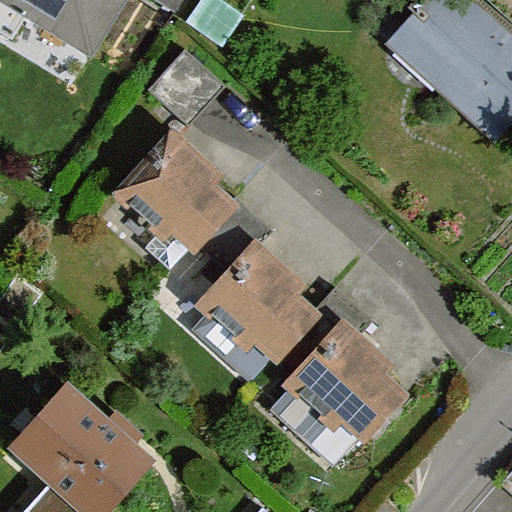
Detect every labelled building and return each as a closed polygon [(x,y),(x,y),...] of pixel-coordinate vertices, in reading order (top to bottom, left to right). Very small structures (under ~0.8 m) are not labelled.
[(36,6),(26,0),(0,0),(0,31),(15,41),(36,6)] [(26,0),(36,6),(88,38),(112,0),(26,0)] [(184,0),(159,0),(177,11),(184,0)] [(444,93),(495,137),(511,118),(511,36),(471,0),(433,0),(400,36),(451,82),(444,93)] [(229,87),(188,50),(151,91),(192,127),(229,87)] [(215,177),(176,141),(128,195),(166,231),(149,249),(173,270),(198,242),(231,205),(208,185),(215,177)] [(238,197),(231,205),(198,242),(236,277),(260,251),(277,232),(238,197)] [(297,286),(260,251),(236,277),(210,304),(247,340),(233,359),(255,380),(297,334),(313,317),(291,296),(297,286)] [(339,288),(313,317),(297,334),(321,356),(345,329),(359,341),(375,321),(339,288)] [(359,341),(345,329),(321,356),(296,384),(335,419),(319,439),(342,460),(401,396),(378,374),(385,366),(359,341)] [(108,511),(152,464),(68,389),(18,445),(58,481),(92,511),(108,511)] [(92,511),(58,481),(28,511),(92,511)] [(511,511),(511,489),(503,482),(477,511),(511,511)]
